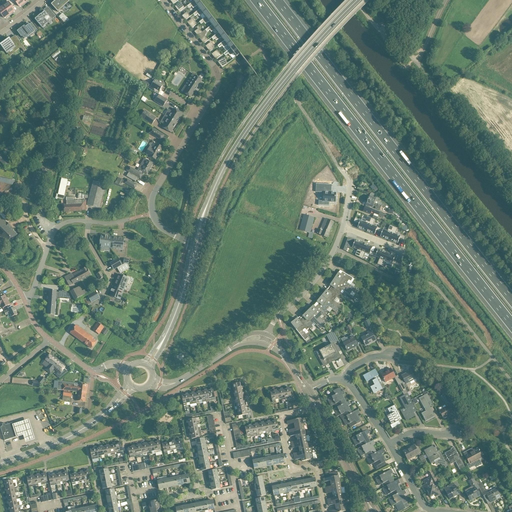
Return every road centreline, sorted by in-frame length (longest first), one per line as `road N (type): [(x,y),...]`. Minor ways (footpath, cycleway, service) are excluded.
road 1 (motorway): [(257,0),(511,323)]
road 2 (motorway): [(511,297),(277,0)]
road 3 (residential): [(152,213),(155,190),(218,78),(163,0)]
road 4 (secondary): [(211,192),(278,87),(357,0)]
road 5 (residential): [(315,406),(282,420),(290,462),(315,468),(324,511)]
road 6 (residential): [(268,334),(319,274),(343,227)]
road 7 (secondary): [(192,243),(171,314),(141,363)]
road 8 (secondary): [(150,369),(195,253)]
road 9 (tertiary): [(373,511),(315,406)]
